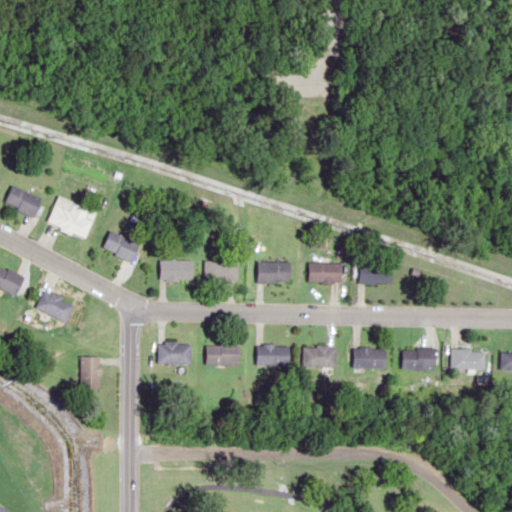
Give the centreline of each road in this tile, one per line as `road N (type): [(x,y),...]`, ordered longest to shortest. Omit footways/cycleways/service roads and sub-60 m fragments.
road 1 (residential): [(0,237),(125,305),(511,318)]
road 2 (residential): [(126,511),(125,305)]
